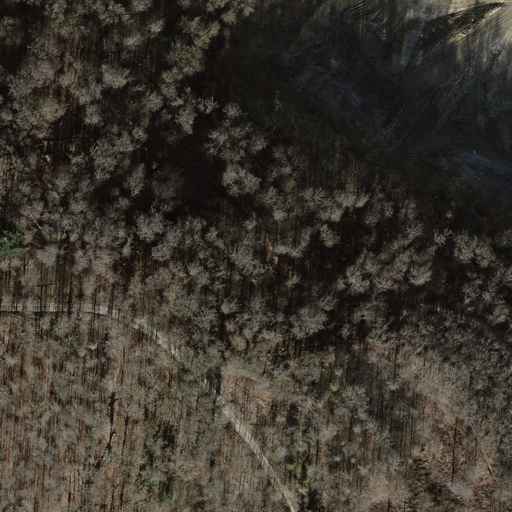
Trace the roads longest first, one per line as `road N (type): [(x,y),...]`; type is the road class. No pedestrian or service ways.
road 1 (track): [(1,0),(91,97),(256,219),(273,262),(294,279),(325,294),(407,301),(472,321),(511,363)]
road 2 (track): [(0,305),(92,306),(138,324),(191,368),(273,470),(292,511)]
